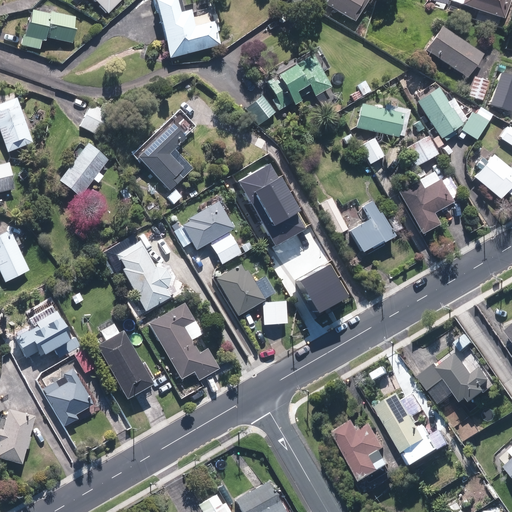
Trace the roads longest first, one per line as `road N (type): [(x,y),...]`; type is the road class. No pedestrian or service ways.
road 1 (secondary): [(258,392),(511,246)]
road 2 (secondary): [(52,511),(258,392)]
road 3 (residential): [(326,511),(258,392)]
